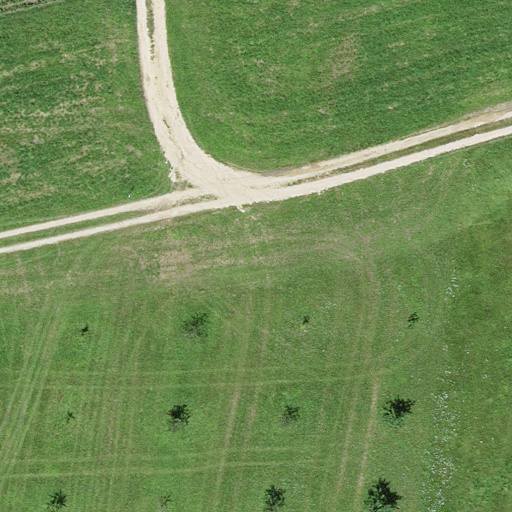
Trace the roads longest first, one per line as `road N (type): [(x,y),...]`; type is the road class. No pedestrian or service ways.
road 1 (track): [(150,0),(175,147),(196,177),(233,199),(331,185),(511,128)]
road 2 (track): [(233,199),(0,251)]
